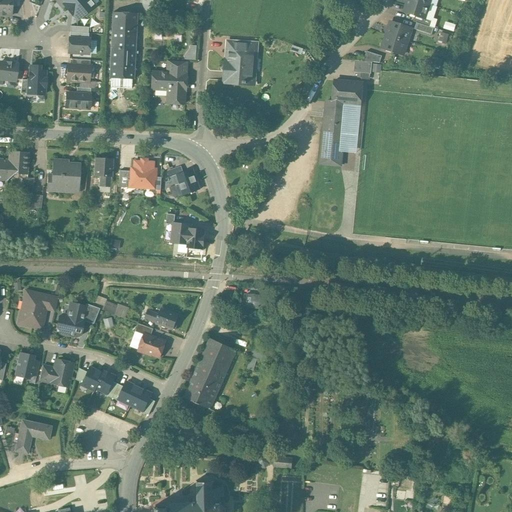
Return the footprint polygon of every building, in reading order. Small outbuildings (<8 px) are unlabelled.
[(0,0),(0,15),(11,16),(11,6),(11,0),(0,0)] [(60,0),(64,4),(63,5),(67,10),(79,0),(60,0)] [(89,0),(79,0),(67,10),(72,15),(73,15),(77,21),(95,6),(89,0)] [(429,5),(413,0),(407,0),(404,12),(415,16),(425,19),(429,5)] [(137,14),(112,13),(109,79),(134,80),(137,14)] [(425,19),(415,16),(413,22),(417,23),(430,27),(432,21),(425,19)] [(443,28),(453,31),(455,24),(445,21),(443,28)] [(412,29),(391,22),(386,35),(407,42),(412,29)] [(430,27),(417,23),(415,29),(432,35),(434,28),(430,27)] [(437,41),(445,44),(449,34),(441,31),(437,41)] [(407,42),(386,35),(382,49),(403,55),(407,42)] [(70,38),(69,38),(68,53),(89,55),(89,40),(88,40),(70,38)] [(245,43),(227,41),(226,52),(228,52),(245,53),(245,52),(245,43)] [(245,53),(228,52),(227,72),(236,73),(235,82),(243,83),(243,84),(246,84),(246,83),(255,83),(256,73),(253,70),(251,70),(251,61),(253,61),(257,59),(257,53),(245,52),(245,53)] [(382,56),(367,52),(363,61),(372,62),(380,63),(382,56)] [(186,62),(167,61),(167,73),(186,74),(186,62)] [(363,61),(355,61),(354,73),(371,74),(372,62),(363,61)] [(14,64),(8,63),(7,63),(7,64),(0,62),(0,79),(16,81),(18,65),(14,65),(15,64),(14,64)] [(78,66),(68,65),(67,81),(89,83),(90,67),(78,66)] [(40,67),(30,66),(29,80),(28,80),(27,94),(44,95),(45,88),(46,79),(45,79),(45,72),(39,71),(40,67)] [(167,73),(152,72),(151,90),(167,91),(166,104),(184,105),(185,92),(186,74),(167,73)] [(363,84),(334,81),(332,103),(361,106),(363,84)] [(76,94),(66,93),(65,108),(89,110),(90,95),(76,94)] [(346,109),(326,107),(320,164),(341,166),(343,150),(339,150),(342,119),(345,119),(346,109)] [(28,153),(10,152),(9,152),(9,153),(8,160),(7,174),(8,174),(27,175),(27,174),(28,154),(29,154),(29,153),(28,153)] [(8,160),(0,159),(0,180),(7,181),(8,174),(7,174),(8,160)] [(112,160),(95,159),(94,176),(100,176),(100,187),(110,187),(110,177),(111,177),(112,160)] [(62,161),(53,160),(52,175),(48,175),(47,191),(78,193),(80,165),(62,164),(62,161)] [(154,163),(134,161),(133,169),(131,168),(131,172),(130,183),(131,183),(145,184),(145,188),(154,188),(155,188),(156,177),(156,170),(154,170),(154,163)] [(192,169),(172,177),(176,186),(179,185),(183,196),(200,190),(192,169)] [(131,172),(119,171),(118,187),(131,188),(131,183),(130,183),(131,172)] [(34,179),(25,178),(25,186),(22,186),(21,196),(32,196),(32,195),(34,179)] [(43,196),(32,195),(32,196),(30,209),(41,210),(43,196)] [(175,215),(167,214),(166,224),(174,225),(174,224),(175,215)] [(174,224),(174,225),(172,243),(188,244),(188,248),(203,249),(204,231),(190,230),(191,226),(174,224)] [(174,248),(160,247),(159,254),(173,256),(174,248)] [(40,295),(26,291),(18,324),(41,329),(46,309),(38,307),(40,295)] [(57,299),(40,295),(38,307),(46,309),(55,311),(57,299)] [(129,308),(118,304),(117,305),(94,296),(92,306),(125,319),(129,308)] [(270,298),(245,296),(244,306),(269,309),(270,298)] [(85,307),(70,304),(69,309),(71,310),(69,317),(63,315),(59,317),(58,325),(61,326),(59,333),(75,337),(76,334),(80,335),(83,321),(86,307),(85,307)] [(99,309),(86,304),(85,307),(86,307),(83,321),(93,324),(99,309)] [(161,308),(159,315),(148,310),(145,319),(156,323),(173,330),(174,329),(175,330),(178,324),(176,323),(179,315),(161,308)] [(111,317),(103,319),(105,328),(114,325),(111,317)] [(153,329),(138,324),(135,332),(144,335),(144,334),(151,337),(153,329)] [(151,337),(144,334),(144,335),(138,350),(145,352),(146,354),(150,356),(152,355),(160,358),(166,342),(151,337)] [(275,343),(256,338),(247,369),(252,370),(256,359),(269,363),(275,343)] [(210,339),(184,397),(184,398),(210,410),(211,409),(210,409),(236,350),(210,339)] [(35,356),(20,353),(14,376),(29,380),(30,375),(34,360),(35,356)] [(40,362),(34,360),(30,375),(36,377),(40,362)] [(72,364),(56,360),(54,370),(50,369),(48,381),(52,382),(51,384),(67,387),(72,364)] [(50,368),(42,366),(39,381),(47,383),(48,381),(50,369),(50,368)] [(147,392),(125,381),(124,383),(119,381),(117,387),(121,389),(115,400),(147,415),(156,396),(147,392)] [(51,427),(22,421),(16,451),(27,454),(31,436),(48,440),(51,427)] [(10,427),(10,428),(6,427),(5,436),(5,433),(13,435),(14,429),(11,428),(11,427),(10,427)] [(267,454),(260,453),(255,457),(255,464),(259,468),(265,469),(270,465),(274,465),(275,459),(270,458),(267,454)] [(292,459),(275,458),(274,465),(274,467),(291,469),(292,459)] [(181,479),(181,470),(169,470),(169,479),(181,479)] [(212,483),(199,483),(196,481),(195,482),(197,484),(198,496),(199,497),(212,496),(216,492),(218,494),(218,495),(219,495),(219,496),(220,495),(221,496),(220,497),(221,497),(224,497),(223,486),(213,487),(213,484),(215,481),(214,480),(212,483)] [(291,500),(292,481),(280,481),(279,499),(291,500)] [(380,488),(375,486),(372,496),(378,498),(380,488)] [(212,496),(199,497),(198,496),(197,495),(196,496),(198,498),(198,503),(190,503),(190,501),(188,501),(188,503),(181,504),(181,502),(179,502),(179,504),(172,504),(172,502),(170,502),(170,504),(169,504),(169,505),(167,505),(167,507),(169,507),(158,508),(158,506),(156,506),(156,508),(154,508),(155,510),(156,510),(156,511),(225,511),(226,511),(228,510),(227,508),(225,509),(221,505),(222,503),(221,503),(221,497),(220,497),(221,496),(220,495),(219,496),(219,495),(218,495),(218,494),(216,492),(212,496)] [(408,498),(396,497),(396,505),(408,506),(408,498)]
